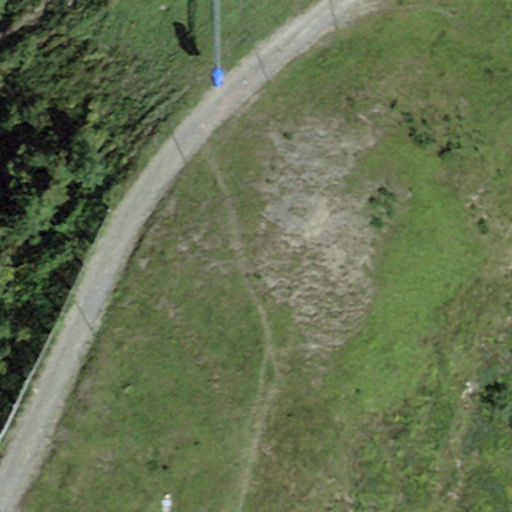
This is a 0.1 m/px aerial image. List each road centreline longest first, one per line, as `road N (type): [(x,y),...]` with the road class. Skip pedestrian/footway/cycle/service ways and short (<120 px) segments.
road 1 (track): [(126,218),(0,505)]
road 2 (track): [(126,218),(351,0)]
